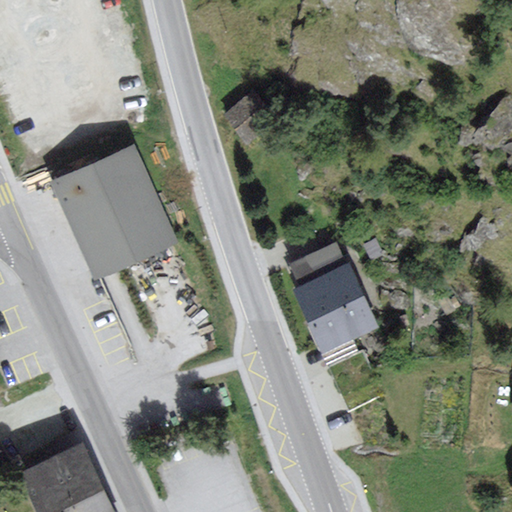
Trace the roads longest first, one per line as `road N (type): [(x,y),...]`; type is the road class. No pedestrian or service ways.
road 1 (secondary): [(167,0),(221,203),(331,511)]
road 2 (tertiary): [(12,232),(137,511)]
